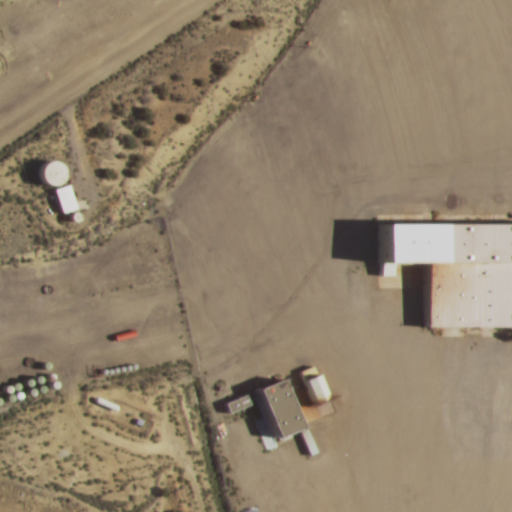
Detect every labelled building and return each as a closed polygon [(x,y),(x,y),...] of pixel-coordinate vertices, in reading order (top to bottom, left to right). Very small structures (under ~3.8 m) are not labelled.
[(58,168),(40,158),(29,180),(47,189),(58,168)] [(72,209),(64,184),(47,189),(55,214),(72,209)] [(511,328),(511,224),(359,224),(359,265),(385,265),(385,287),(412,287),(412,328),(511,328)] [(263,439),(290,430),(273,380),(246,389),(263,439)] [(226,411),(242,407),(239,397),(223,402),(226,411)]
